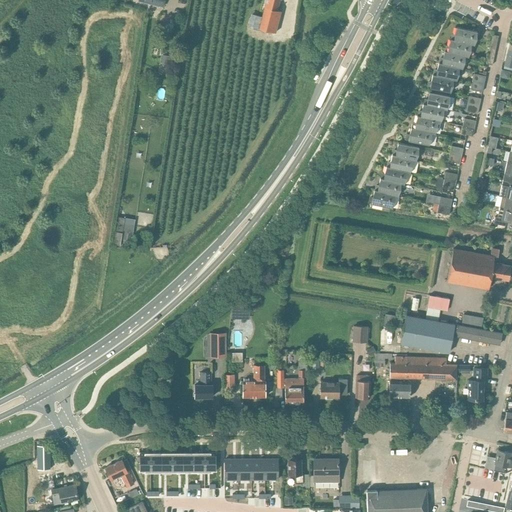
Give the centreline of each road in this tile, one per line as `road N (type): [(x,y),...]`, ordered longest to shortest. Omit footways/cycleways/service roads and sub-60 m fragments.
road 1 (secondary): [(49,392),(144,329),(241,236),(310,139),(385,0)]
road 2 (secondary): [(370,0),(299,139),(233,226),(165,294),(43,379)]
road 3 (residential): [(470,429),(160,425),(78,448)]
